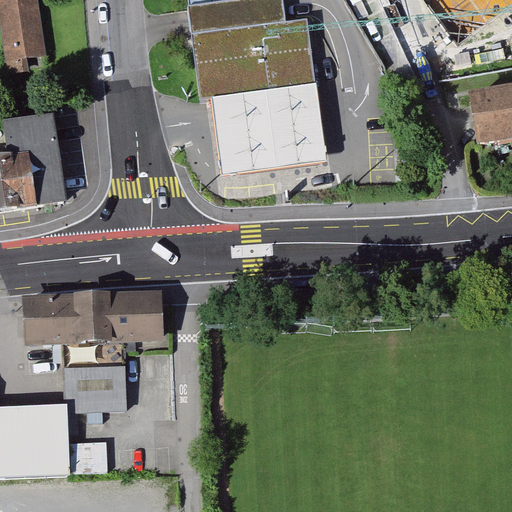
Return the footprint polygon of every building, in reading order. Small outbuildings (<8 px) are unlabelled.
[(37,0),(0,0),(0,26),(7,76),(30,72),(28,60),(46,57),(37,0)] [(187,0),(189,12),(282,0),(281,0),(187,0)] [(191,25),(193,39),(285,27),(283,13),(282,0),(189,12),(191,25)] [(511,0),(422,0),(458,47),(511,9),(511,0)] [(285,27),(193,39),(201,102),(211,101),(315,87),(307,24),(285,27)] [(315,87),(211,101),(214,125),(221,182),(326,168),(319,112),(315,87)] [(511,94),(468,103),(477,152),(511,145),(511,94)] [(11,161),(0,162),(0,216),(69,206),(54,118),(5,125),(11,161)] [(162,302),(23,307),(25,347),(65,346),(68,409),(127,408),(125,343),(164,342),(162,302)] [(0,478),(110,473),(108,443),(68,444),(68,409),(0,411),(0,478)]
